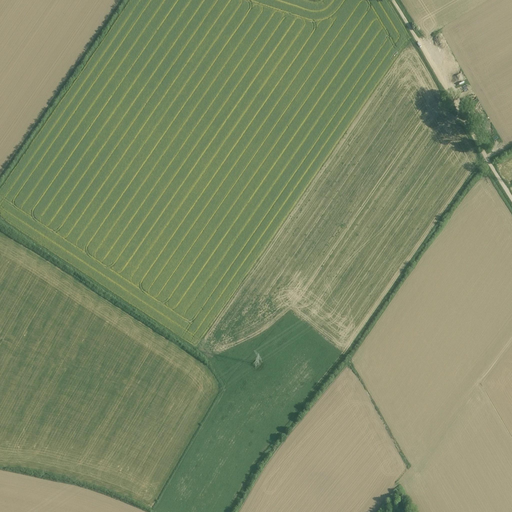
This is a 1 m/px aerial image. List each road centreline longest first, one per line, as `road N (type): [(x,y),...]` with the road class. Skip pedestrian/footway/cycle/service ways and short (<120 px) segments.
road 1 (unclassified): [(511,197),(394,0)]
road 2 (track): [(511,339),(397,485)]
